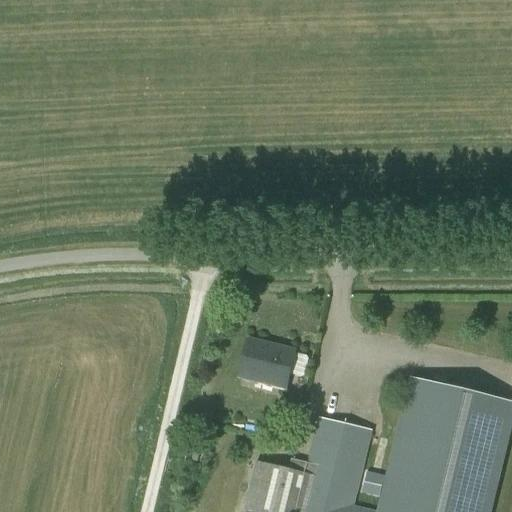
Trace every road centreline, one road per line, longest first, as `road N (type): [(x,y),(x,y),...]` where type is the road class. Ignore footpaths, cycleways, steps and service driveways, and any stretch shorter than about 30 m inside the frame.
road 1 (unclassified): [(511,248),(213,249)]
road 2 (unclassified): [(149,511),(213,249)]
road 3 (unclassified): [(213,249),(119,247),(0,261)]
